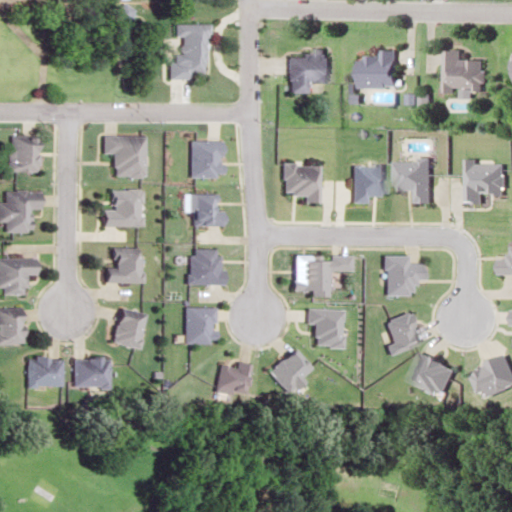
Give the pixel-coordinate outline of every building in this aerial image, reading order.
[(197,22),(165,23),(166,77),(197,77),(197,22)] [(279,55),(279,92),(297,92),(298,81),(326,81),(327,48),(312,47),(312,51),(293,51),(293,55),(279,55)] [(356,86),(396,86),(395,48),(378,49),(378,54),(355,55),(356,86)] [(442,48),(442,90),(484,91),(484,58),(460,58),(460,48),(442,48)] [(136,135),(96,134),(96,153),(106,153),(105,175),(136,176),(136,135)] [(33,170),(33,135),(4,135),(4,170),(33,170)] [(182,140),(182,176),(214,176),(214,140),(182,140)] [(294,201),(310,201),(310,163),(275,163),(275,193),(294,193),(294,201)] [(358,201),(358,193),(381,194),(381,163),(343,163),(343,201),(358,201)] [(103,208),(94,208),(93,225),(134,226),(134,188),(103,187),(103,208)] [(0,190),(0,230),(23,231),(23,208),(34,207),(34,190),(0,190)] [(213,224),(213,193),(180,193),(180,224),(213,224)] [(132,247),(104,247),(104,266),(95,266),(95,281),(132,281),(132,247)] [(180,283),(213,283),(213,248),(180,248),(180,283)] [(29,274),(29,257),(0,256),(0,292),(19,293),(19,274),(29,274)] [(129,348),(138,314),(111,306),(102,340),(129,348)] [(0,341),(14,342),(14,307),(0,307),(0,341)] [(55,356),(20,356),(20,385),(55,385),(55,356)] [(102,386),(102,356),(69,356),(69,386),(102,386)]
